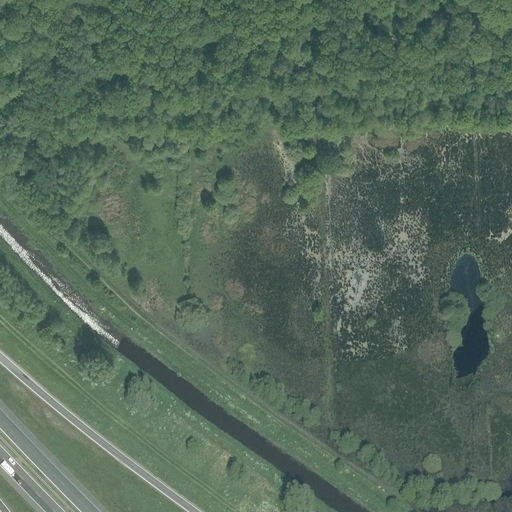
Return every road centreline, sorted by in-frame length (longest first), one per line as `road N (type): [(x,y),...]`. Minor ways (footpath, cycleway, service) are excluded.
road 1 (motorway): [(194,511),(0,357)]
road 2 (motorway): [(92,511),(0,417)]
